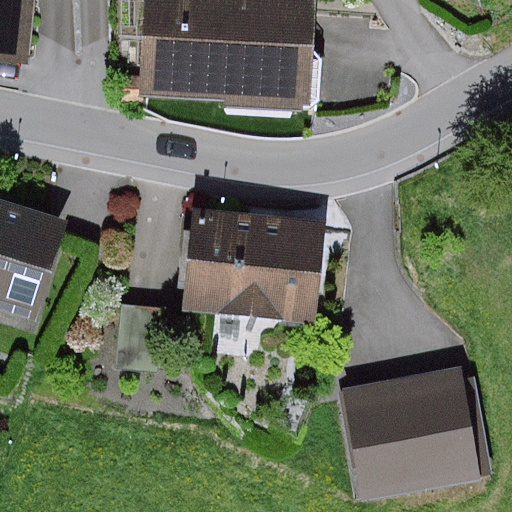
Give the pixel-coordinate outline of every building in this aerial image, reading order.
[(37,0),(0,0),(0,61),(29,65),(37,0)] [(147,0),(143,79),(121,78),(120,102),(141,103),(142,97),(227,102),(226,108),(304,113),(305,106),(312,107),(317,0),(147,0)] [(72,223),(0,200),(0,311),(40,324),(72,223)] [(184,311),(316,326),(327,225),(195,210),(184,311)] [(122,306),(116,370),(158,374),(164,310),(122,306)] [(463,368),(343,389),(345,402),(337,403),(355,503),(494,478),(476,378),(465,380),(463,368)]
